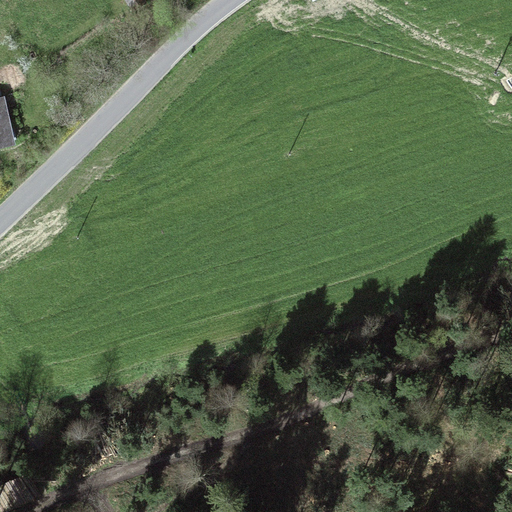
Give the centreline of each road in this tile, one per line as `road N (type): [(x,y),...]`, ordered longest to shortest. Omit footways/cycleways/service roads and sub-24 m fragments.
road 1 (track): [(31,511),(511,322)]
road 2 (unclassified): [(233,0),(0,219)]
road 3 (track): [(160,511),(269,416)]
